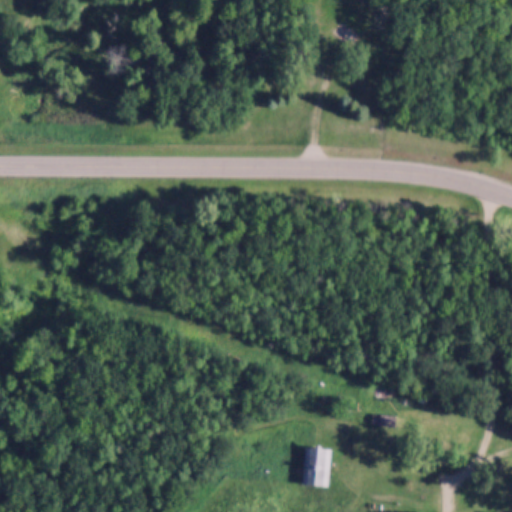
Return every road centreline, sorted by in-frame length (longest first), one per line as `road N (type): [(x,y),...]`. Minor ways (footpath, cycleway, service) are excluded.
road 1 (tertiary): [(0,161),(464,171),(511,185)]
road 2 (track): [(307,167),(338,30)]
